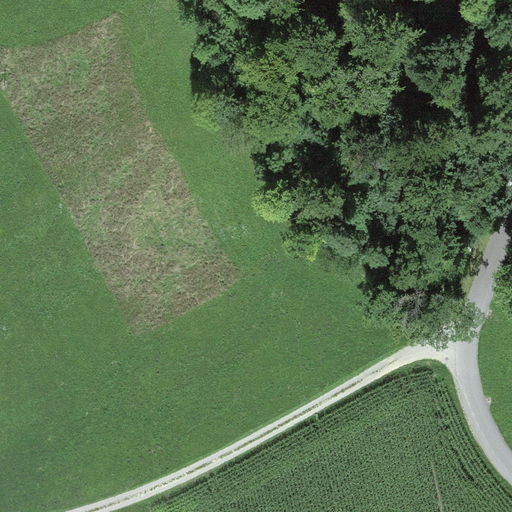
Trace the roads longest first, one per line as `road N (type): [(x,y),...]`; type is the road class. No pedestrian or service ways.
road 1 (track): [(465,335),(219,463),(83,511)]
road 2 (unclassified): [(511,213),(465,335),(470,389),(511,467)]
